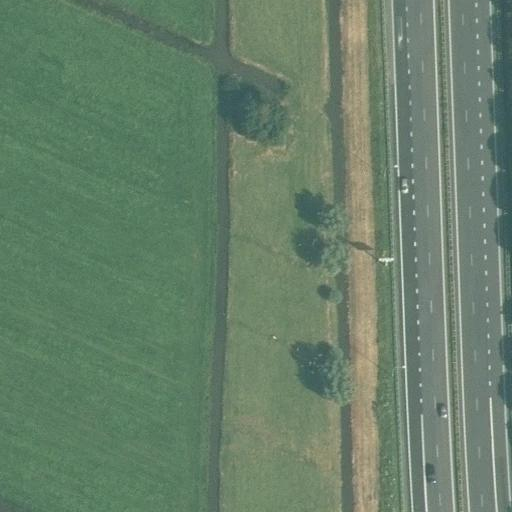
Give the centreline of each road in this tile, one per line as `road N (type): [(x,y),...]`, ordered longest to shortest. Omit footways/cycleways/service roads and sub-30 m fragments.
road 1 (trunk): [(419,0),(434,413)]
road 2 (trunk): [(475,398),(460,0)]
